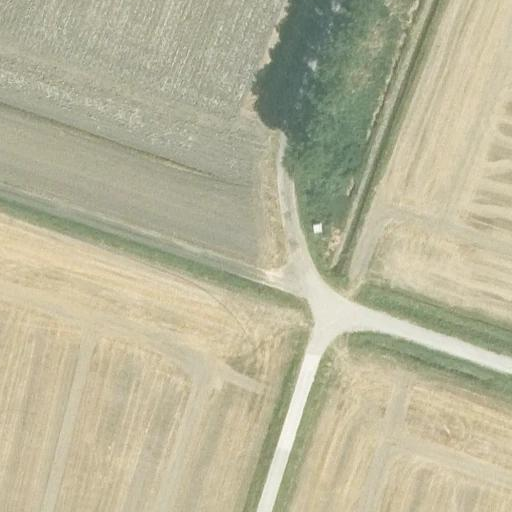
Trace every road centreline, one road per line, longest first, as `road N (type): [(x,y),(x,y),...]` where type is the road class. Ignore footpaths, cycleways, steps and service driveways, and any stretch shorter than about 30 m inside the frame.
road 1 (track): [(327,299),(0,190)]
road 2 (track): [(337,0),(298,92),(283,155),(283,202),(302,263),(327,299)]
road 3 (unknown): [(264,511),(327,299)]
road 4 (unclassified): [(511,366),(327,299)]
